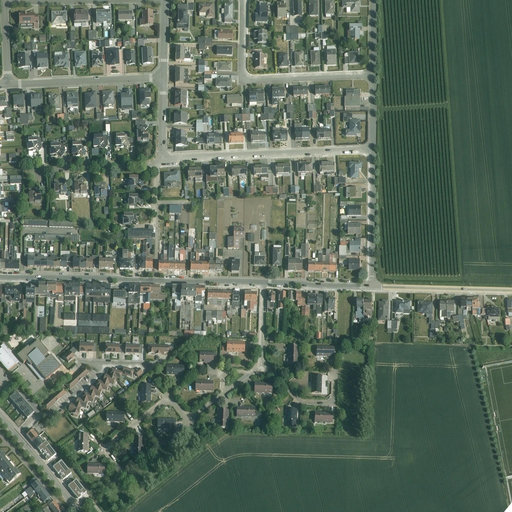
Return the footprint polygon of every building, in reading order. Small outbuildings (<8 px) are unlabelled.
[(334,1),(325,1),(325,15),(326,15),(326,18),(331,18),(331,15),(334,15),(334,1)] [(360,1),(343,2),(343,9),(347,9),(347,13),(359,13),(359,6),(360,6),(360,1)] [(281,3),(277,3),(277,4),(277,18),(286,18),(286,2),(281,2),(281,3)] [(302,2),(293,2),(293,17),(302,17),(302,2)] [(318,2),(309,2),(309,16),(318,16),(318,2)] [(255,14),(255,22),(267,23),(268,4),(262,3),(259,3),(259,4),(260,4),(259,15),(255,14)] [(206,4),(199,4),(199,14),(199,17),(206,17),(206,18),(213,18),(213,13),(214,13),(213,5),(206,5),(206,4)] [(225,9),(222,10),(222,14),(224,14),(224,19),(225,19),(224,23),(232,23),(233,4),(225,4),(225,9)] [(179,23),(177,23),(176,23),(177,23),(177,29),(176,29),(184,29),(184,30),(184,32),(188,32),(188,30),(189,30),(189,16),(187,16),(187,11),(194,11),(194,5),(187,5),(177,5),(177,14),(177,15),(179,15),(179,19),(179,23)] [(132,11),(118,11),(118,21),(132,21),(132,11)] [(143,20),(140,20),(140,26),(153,26),(152,11),(142,11),(143,20)] [(67,12),(52,12),(52,25),(61,25),(61,28),(66,27),(66,25),(67,25),(67,12)] [(19,16),(19,18),(19,29),(20,29),(20,28),(34,28),(34,29),(39,29),(38,16),(34,16),(34,14),(19,14),(19,16)] [(361,25),(358,25),(349,25),(349,32),(347,32),(347,40),(350,40),(360,40),(359,32),(362,32),(362,25),(361,25)] [(92,32),(92,41),(96,40),(103,40),(103,36),(96,36),(96,31),(92,32)] [(215,31),(215,39),(232,40),(233,31),(218,31),(215,31)] [(254,32),(254,39),(258,40),(258,44),(266,44),(266,32),(254,32)] [(137,39),(122,39),(122,48),(125,48),(125,45),(130,45),(130,44),(135,43),(135,41),(136,44),(137,44),(137,39)] [(217,47),(216,56),(232,56),(232,47),(217,47)] [(327,50),(326,50),(327,66),(336,66),(335,50),(335,47),(327,47),(327,50)] [(119,49),(108,49),(109,67),(115,66),(120,65),(119,49)] [(151,49),(142,49),(143,65),(147,65),(147,64),(153,64),(153,59),(152,59),(151,49)] [(130,52),(125,53),(126,60),(127,63),(126,62),(126,65),(136,65),(135,52),(134,52),(134,50),(130,50),(130,52)] [(319,51),(310,52),(311,67),(320,66),(319,51)] [(256,55),(255,68),(267,69),(267,65),(264,65),(264,58),(267,59),(267,55),(265,55),(265,54),(263,54),(263,55),(262,55),(262,52),(256,52),(256,55)] [(55,56),(54,56),(55,67),(63,66),(64,69),(69,68),(68,53),(62,54),(62,53),(55,53),(55,56)] [(86,53),(75,53),(75,68),(81,68),(81,66),(86,66),(86,53)] [(93,56),(92,56),(93,67),(98,67),(98,66),(103,65),(103,55),(98,56),(98,53),(93,53),(93,56)] [(303,53),(295,53),(295,67),(304,67),(303,53)] [(358,53),(354,54),(344,54),(344,65),(361,64),(360,59),(359,53),(358,53)] [(47,54),(36,54),(37,69),(42,69),(48,68),(47,54)] [(287,54),(279,54),(279,68),(288,67),(287,54)] [(29,55),(18,56),(19,63),(18,63),(18,65),(19,65),(19,68),(23,68),(29,67),(29,66),(29,55)] [(218,68),(218,71),(218,72),(232,72),(232,63),(218,63),(214,63),(214,68),(216,68),(218,68)] [(231,79),(216,79),(216,88),(231,88),(231,79)] [(126,94),(124,94),(121,95),(121,107),(122,107),(122,108),(122,109),(123,110),(132,110),(131,94),(132,94),(132,90),(126,91),(126,92),(126,94)] [(150,90),(140,90),(141,106),(149,105),(149,100),(150,99),(150,90)] [(109,92),(102,92),(103,105),(104,105),(104,108),(109,108),(109,105),(114,105),(114,91),(109,91),(109,92)] [(91,94),(84,94),(85,109),(85,112),(90,111),(90,109),(96,108),(96,92),(91,92),(91,94)] [(77,93),(67,93),(67,106),(68,106),(68,108),(78,108),(78,106),(77,93)] [(42,94),(30,95),(31,108),(35,108),(35,111),(42,110),(42,94)] [(55,94),(48,94),(49,103),(50,104),(50,110),(60,110),(60,96),(55,96),(55,94)] [(242,95),(226,95),(227,105),(232,104),(232,107),(237,107),(237,104),(242,104),(242,95)] [(23,96),(14,97),(14,109),(23,108),(23,96)] [(345,108),(359,107),(360,97),(345,97),(345,108)] [(174,113),(174,124),(187,125),(187,114),(174,113)] [(28,121),(28,114),(20,115),(20,125),(28,125),(28,121)] [(352,114),(343,114),(343,123),(349,123),(349,130),(346,130),(346,136),(356,136),(356,134),(359,134),(359,121),(352,121),(352,114)] [(140,125),(139,121),(135,121),(135,125),(137,125),(137,141),(141,141),(141,140),(142,140),(143,141),(148,140),(148,138),(148,134),(148,133),(146,133),(145,131),(148,127),(145,125),(143,125),(141,127),(140,127),(140,125)] [(302,141),(302,127),(302,125),(294,125),(294,129),(295,141),(302,141)] [(129,138),(129,135),(125,135),(125,134),(116,135),(116,141),(115,141),(115,146),(116,146),(116,148),(123,148),(123,147),(123,146),(122,145),(122,144),(123,144),(127,148),(130,145),(129,143),(127,141),(127,138),(129,138)] [(94,142),(93,142),(94,147),(95,149),(100,149),(101,149),(101,148),(101,147),(100,146),(101,145),(105,149),(108,146),(107,144),(105,142),(105,139),(108,139),(108,136),(103,136),(103,135),(94,136),(94,142)] [(29,144),(27,144),(28,150),(29,150),(29,152),(35,152),(36,151),(36,150),(35,149),(34,149),(34,148),(35,148),(39,151),(42,149),(42,147),(40,145),(40,142),(41,142),(41,139),(37,139),(37,138),(28,138),(28,143),(29,143),(29,144)] [(185,139),(176,139),(176,142),(175,142),(175,145),(176,145),(176,152),(185,152),(185,150),(183,150),(183,146),(188,146),(188,142),(190,142),(190,139),(185,139)] [(73,149),(72,149),(72,155),(73,155),(73,157),(77,157),(79,156),(80,156),(80,155),(80,154),(79,154),(79,153),(79,152),(83,156),(86,153),(86,151),(84,149),(84,147),(86,147),(86,143),(81,144),(81,143),(72,143),(73,147),(73,149)] [(51,150),(50,150),(50,156),(51,156),(51,157),(57,157),(58,157),(58,156),(58,155),(57,155),(57,154),(57,153),(61,157),(64,154),(64,144),(59,145),(59,144),(50,144),(50,148),(51,148),(51,150)] [(358,163),(350,163),(349,169),(350,169),(350,179),(358,178),(358,171),(358,169),(361,169),(361,163),(359,163),(358,163)] [(305,164),(305,174),(313,173),(312,164),(305,164)] [(217,180),(217,168),(209,168),(210,176),(206,176),(206,183),(217,183),(217,180)] [(175,174),(164,174),(165,187),(173,187),(172,184),(176,184),(176,182),(179,182),(179,172),(175,172),(175,174)] [(134,187),(135,187),(136,187),(136,186),(136,185),(138,184),(141,187),(144,185),(144,182),(142,181),(142,179),(144,179),(144,177),(129,176),(129,181),(129,182),(129,187),(131,187),(134,187)] [(77,178),(74,179),(75,194),(79,194),(79,193),(81,193),(87,193),(87,187),(86,187),(86,186),(85,185),(84,185),(83,184),(86,180),(84,178),(81,178),(79,180),(77,180),(77,178)] [(57,179),(54,179),(55,195),(55,199),(59,199),(59,194),(61,194),(60,194),(67,194),(67,188),(63,185),(66,181),(64,179),(61,179),(59,181),(57,181),(57,179)] [(98,183),(94,183),(95,189),(95,198),(99,198),(99,197),(101,197),(107,197),(107,191),(106,190),(104,190),(103,188),(106,184),(104,182),(101,182),(98,183)] [(185,191),(185,194),(185,200),(193,199),(193,197),(189,197),(189,191),(188,191),(188,186),(184,186),(185,191)] [(32,188),(28,188),(29,203),(33,202),(35,202),(35,203),(41,202),(41,196),(41,195),(40,195),(40,194),(39,194),(37,193),(40,189),(38,187),(35,187),(33,189),(32,189),(32,188)] [(362,188),(346,188),(346,198),(362,198),(362,188)] [(129,200),(128,201),(128,206),(135,206),(136,205),(136,204),(137,202),(141,206),(143,204),(144,201),(142,200),(142,198),(143,198),(143,195),(129,195),(129,200)] [(169,206),(169,214),(170,214),(181,214),(181,206),(170,206),(169,206)] [(361,206),(348,206),(348,216),(361,216),(361,206)] [(124,219),(123,219),(123,225),(130,225),(131,225),(131,224),(131,223),(132,221),(136,225),(138,223),(138,220),(137,218),(137,217),(139,217),(139,214),(124,214),(124,219)] [(347,220),(340,220),(340,224),(345,224),(345,231),(347,230),(347,235),(358,235),(358,236),(358,238),(361,238),(361,224),(347,224),(347,220)] [(234,238),(228,238),(228,249),(239,249),(239,238),(244,238),(244,228),(234,228),(234,238)] [(128,240),(133,240),(136,240),(137,230),(128,230),(128,240)] [(137,230),(136,240),(146,240),(147,230),(137,230)] [(146,260),(146,244),(146,241),(143,241),(142,258),(140,258),(140,256),(138,256),(138,265),(139,265),(139,268),(138,268),(138,271),(142,271),(142,270),(145,270),(146,260)] [(339,253),(339,256),(346,256),(346,255),(346,253),(350,253),(361,253),(361,242),(349,242),(340,242),(340,247),(339,247),(339,253)] [(254,257),(254,266),(265,266),(265,257),(265,253),(259,253),(259,245),(255,245),(255,253),(255,257),(254,257)] [(295,259),(295,272),(302,272),(303,261),(302,261),(302,259),(305,259),(305,245),(302,245),(301,250),(295,250),(295,259)] [(273,248),(272,266),(282,267),(282,249),(281,249),(281,247),(274,246),(273,248)] [(329,250),(329,273),(335,273),(335,259),(339,259),(339,256),(339,253),(335,253),(335,254),(332,254),(332,251),(330,251),(330,250),(329,250)] [(127,270),(127,254),(127,252),(122,251),(122,260),(119,260),(119,264),(120,264),(120,270),(127,270)] [(34,267),(34,254),(32,253),(31,253),(30,253),(29,254),(24,254),(24,261),(27,261),(27,267),(28,267),(29,267),(30,267),(34,267)] [(70,255),(70,262),(73,262),(73,268),(73,269),(75,269),(75,268),(80,268),(80,259),(80,256),(79,256),(76,254),(70,254),(70,255)] [(105,260),(105,269),(110,269),(110,270),(112,270),(112,269),(113,269),(113,265),(116,265),(116,256),(112,256),(112,254),(106,254),(105,260)] [(60,259),(60,268),(64,268),(64,269),(66,269),(66,268),(67,268),(67,262),(70,262),(70,255),(63,255),(62,256),(60,256),(60,259)] [(86,259),(86,269),(90,269),(92,269),(93,263),(96,263),(96,256),(92,256),(92,258),(86,258),(86,259)] [(96,256),(96,263),(99,263),(99,269),(99,270),(101,270),(101,269),(105,269),(105,260),(102,260),(102,258),(100,258),(100,256),(96,256)] [(232,262),(231,273),(239,273),(239,269),(240,260),(234,260),(234,262),(232,262)] [(360,260),(348,260),(348,270),(360,270),(360,260)] [(35,288),(35,296),(38,296),(38,297),(47,297),(47,284),(38,284),(38,288),(35,288)] [(47,284),(47,297),(48,297),(52,298),(56,298),(56,296),(56,284),(53,284),(50,284),(47,284)] [(56,284),(56,296),(59,296),(58,301),(64,302),(65,284),(56,284)] [(100,293),(101,285),(91,285),(91,293),(95,293),(95,295),(100,295),(100,293)] [(101,285),(100,293),(104,293),(104,297),(108,297),(108,302),(110,302),(110,293),(109,293),(109,285),(101,285)] [(5,295),(5,297),(9,297),(9,300),(11,302),(20,302),(20,293),(14,292),(14,287),(5,286),(5,295)] [(128,298),(129,286),(122,286),(122,292),(113,292),(113,304),(125,304),(126,298),(128,298)] [(140,286),(140,304),(139,308),(142,308),(142,304),(143,304),(143,313),(149,313),(150,300),(150,286),(140,286)] [(150,286),(150,300),(165,301),(165,294),(159,294),(159,287),(156,286),(154,287),(150,286)] [(35,296),(35,288),(35,287),(26,287),(26,288),(26,296),(25,296),(25,297),(26,297),(26,301),(23,301),(22,318),(26,318),(27,302),(34,303),(35,296)] [(176,300),(175,300),(175,311),(180,312),(180,304),(180,302),(181,287),(172,287),(172,298),(177,298),(176,300)] [(186,298),(186,300),(187,300),(187,303),(189,302),(191,303),(191,306),(194,306),(194,303),(195,303),(195,299),(196,288),(186,287),(186,298)] [(195,299),(195,303),(201,303),(201,299),(204,299),(205,288),(196,288),(195,299)] [(296,294),(296,301),(296,302),(297,302),(297,306),(306,306),(306,296),(301,296),(301,293),(296,293),(296,294)] [(316,306),(317,296),(316,295),(314,295),(313,296),(311,296),(310,296),(309,296),(308,296),(307,296),(307,305),(316,306)] [(467,311),(467,299),(462,299),(461,309),(458,309),(459,316),(461,330),(465,329),(464,324),(465,324),(464,320),(469,320),(469,316),(467,316),(467,311)] [(473,299),(473,311),(473,316),(477,316),(477,315),(481,315),(481,316),(483,316),(484,320),(487,320),(486,316),(484,309),(480,309),(480,304),(479,304),(479,299),(473,299)] [(364,301),(363,318),(368,318),(368,316),(372,316),(372,300),(370,300),(369,301),(364,301)] [(363,318),(364,301),(357,301),(357,312),(356,313),(356,319),(359,319),(359,323),(363,323),(363,318)] [(392,332),(392,322),(389,322),(389,301),(383,301),(382,303),(379,303),(378,322),(388,322),(387,331),(388,331),(388,333),(392,333),(392,332)] [(396,302),(396,314),(410,314),(411,302),(396,302)] [(436,329),(436,323),(431,323),(432,315),(433,315),(433,303),(424,303),(424,302),(418,302),(418,314),(422,314),(422,315),(427,315),(427,318),(429,318),(429,324),(432,324),(431,329),(430,329),(430,338),(434,338),(434,329),(436,329)] [(484,309),(486,316),(488,316),(488,317),(489,317),(489,320),(493,321),(493,323),(496,323),(496,321),(499,321),(500,318),(500,312),(499,312),(500,308),(488,308),(488,309),(484,309)] [(194,332),(194,337),(203,338),(203,337),(206,337),(206,324),(204,324),(203,332),(194,332)] [(60,366),(51,356),(49,357),(47,354),(48,353),(38,341),(29,348),(28,347),(17,356),(24,364),(25,363),(26,362),(31,367),(32,365),(44,379),(46,381),(61,368),(60,366)] [(227,342),(227,352),(244,352),(245,342),(227,342)] [(76,351),(78,351),(79,351),(79,353),(86,353),(86,344),(79,343),(79,344),(76,344),(76,351)] [(2,349),(0,350),(0,362),(8,372),(16,365),(19,363),(4,344),(0,347),(2,349)] [(86,344),(86,353),(93,353),(93,347),(96,347),(96,344),(93,344),(86,344)] [(105,347),(105,353),(105,354),(112,354),(112,345),(105,344),(105,345),(102,345),(102,347),(105,347)] [(112,345),(112,354),(119,354),(119,348),(122,348),(122,345),(119,345),(112,345)] [(122,345),(122,348),(125,348),(125,354),(132,354),(132,345),(125,345),(122,345)] [(132,345),(132,354),(139,355),(139,354),(139,348),(142,349),(142,346),(139,346),(132,345)] [(158,355),(158,346),(148,346),(148,354),(155,355),(158,355)] [(158,346),(158,355),(161,355),(164,355),(164,354),(168,354),(168,352),(171,352),(171,346),(158,346)] [(289,346),(288,364),(293,364),(293,365),(295,365),(295,364),(298,364),(299,346),(289,346)] [(317,347),(316,357),(317,357),(328,357),(334,357),(334,355),(335,355),(335,353),(334,353),(334,347),(317,347)] [(73,356),(69,352),(69,351),(63,357),(68,363),(74,358),(73,356)] [(200,353),(199,363),(216,364),(216,353),(200,353)] [(51,356),(60,366),(62,364),(53,354),(51,356)] [(26,362),(25,363),(41,382),(44,379),(32,365),(31,367),(26,362)] [(74,364),(67,369),(69,372),(77,367),(74,364)] [(166,365),(166,375),(184,376),(184,373),(185,373),(185,371),(184,371),(184,366),(166,365)] [(68,382),(65,384),(70,390),(72,388),(75,386),(76,384),(79,382),(81,381),(81,380),(83,379),(83,378),(86,376),(90,373),(84,367),(81,370),(80,371),(78,373),(76,374),(75,375),(74,376),(73,377),(71,379),(70,380),(69,380),(68,382)] [(122,374),(121,376),(126,378),(127,376),(132,378),(134,372),(124,368),(124,369),(122,369),(120,373),(122,374)] [(134,373),(138,377),(139,378),(143,374),(139,369),(136,371),(134,373)] [(109,377),(116,380),(116,378),(120,380),(121,376),(122,374),(120,373),(112,370),(109,377)] [(102,383),(109,386),(109,384),(113,386),(115,380),(116,380),(109,377),(108,377),(105,376),(102,383)] [(312,376),(311,394),(317,394),(319,394),(322,394),(322,376),(312,376)] [(195,381),(195,391),(213,392),(213,382),(195,381)] [(6,387),(0,392),(0,394),(1,396),(9,389),(14,385),(12,382),(6,387)] [(95,389),(102,392),(102,390),(106,392),(109,386),(102,383),(98,382),(95,389)] [(254,383),(254,393),(272,393),(272,384),(263,384),(263,385),(262,385),(262,384),(261,383),(254,383)] [(141,385),(141,403),(146,403),(146,404),(148,404),(148,403),(151,403),(151,385),(141,385)] [(44,403),(42,405),(47,411),(49,409),(53,405),(54,405),(55,403),(57,401),(58,401),(60,399),(62,397),(64,395),(67,393),(61,387),(59,389),(57,391),(55,393),(52,395),(48,399),(46,401),(44,403)] [(93,397),(95,397),(95,396),(100,398),(102,392),(95,389),(91,388),(89,395),(93,397)] [(32,414),(14,394),(7,400),(26,420),(32,414)] [(82,401),(88,403),(88,402),(93,404),(95,397),(93,397),(89,395),(84,394),(82,401)] [(75,407),(81,409),(81,408),(85,409),(88,404),(88,403),(82,401),(77,399),(75,407)] [(81,409),(75,407),(70,405),(68,411),(71,412),(71,414),(73,415),(73,417),(77,418),(81,409)] [(237,407),(237,417),(254,418),(255,408),(237,407)] [(287,409),(286,427),(292,427),(292,428),(294,428),(294,427),(296,427),(297,410),(287,409)] [(218,410),(218,428),(223,428),(223,429),(225,429),(225,428),(228,429),(228,417),(229,416),(229,410),(218,410)] [(57,415),(52,420),(52,421),(58,416),(59,417),(64,412),(63,411),(57,415)] [(106,412),(106,422),(124,423),(124,412),(106,412)] [(315,413),(314,423),(333,423),(333,416),(333,413),(315,413)] [(158,419),(157,429),(175,430),(176,419),(158,419)] [(32,443),(40,436),(34,429),(26,436),(32,443)] [(78,434),(78,452),(83,452),(83,453),(85,453),(85,452),(88,452),(88,435),(78,434)] [(134,438),(133,456),(138,456),(138,457),(140,457),(140,456),(143,456),(143,444),(144,444),(144,438),(138,438),(134,438)] [(0,471),(0,472),(11,463),(7,458),(5,458),(5,456),(2,452),(0,453),(0,471)] [(11,463),(0,472),(0,478),(2,480),(4,478),(7,481),(9,484),(10,484),(21,474),(17,470),(16,470),(16,468),(11,463)] [(87,467),(86,467),(86,468),(87,468),(87,474),(105,474),(105,464),(87,464),(87,467)] [(28,496),(41,486),(35,478),(29,482),(32,486),(31,486),(30,488),(25,492),(28,496)] [(20,486),(23,490),(29,484),(26,481),(20,486)] [(41,486),(28,496),(30,499),(32,497),(31,497),(34,495),(36,496),(37,495),(40,493),(44,490),(41,486)] [(40,493),(37,495),(44,503),(51,498),(44,490),(40,493)] [(48,507),(43,510),(41,511),(50,511),(48,509),(50,508),(53,511),(61,511),(62,511),(54,502),(48,507)]
